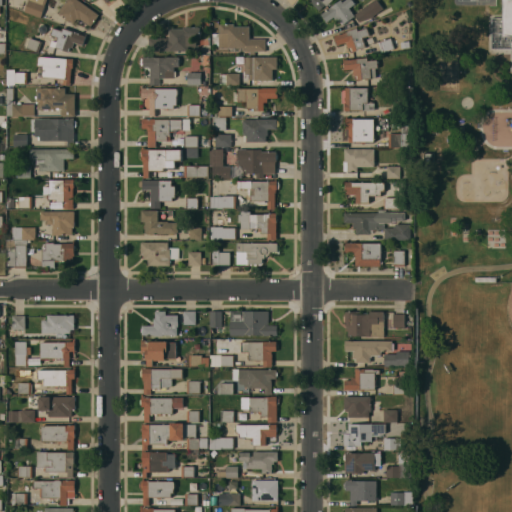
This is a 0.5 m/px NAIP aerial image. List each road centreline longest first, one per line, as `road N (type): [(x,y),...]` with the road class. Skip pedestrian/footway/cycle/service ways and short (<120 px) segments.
road 1 (residential): [(250,0),(300,39),(310,68),(311,511)]
road 2 (residential): [(160,0),(130,21),(106,58),(108,511)]
road 3 (residential): [(409,293),(0,292)]
